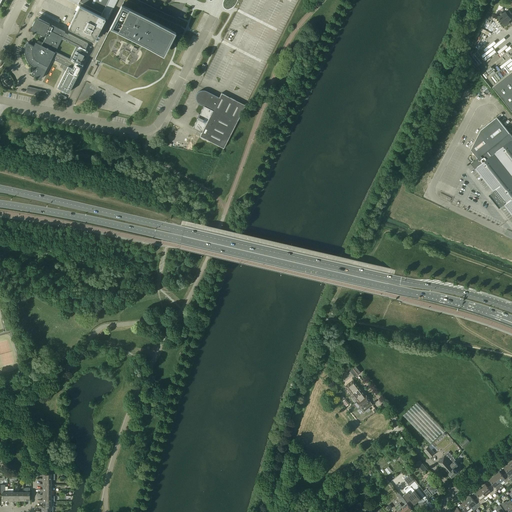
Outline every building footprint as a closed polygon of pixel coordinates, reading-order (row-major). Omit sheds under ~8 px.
[(76,0),(77,0),(102,13),(101,16),(108,19),(117,0),(76,0)] [(112,28),(97,59),(137,77),(148,69),(155,70),(164,54),(164,55),(176,32),(121,4),(110,27),(112,28)] [(105,18),(80,5),(68,28),(94,40),(105,18)] [(511,18),(511,17),(511,14),(508,9),(506,12),(505,11),(502,13),(501,12),(497,15),(499,18),(500,17),(500,18),(500,19),(506,26),(510,23),(508,21),(511,18)] [(55,59),(62,63),(60,67),(63,68),(65,64),(68,66),(58,87),(69,92),(83,64),(82,63),(88,51),(85,50),(88,43),(68,33),(68,35),(64,33),(65,32),(52,25),(38,18),(37,21),(36,20),(32,26),(34,27),(32,30),(44,36),(44,35),(46,36),(42,44),(36,41),(33,46),(27,42),(27,43),(26,44),(26,45),(26,46),(25,46),(25,47),(25,48),(25,49),(25,50),(25,51),(25,52),(25,53),(25,54),(25,55),(26,56),(26,57),(26,58),(27,59),(27,60),(28,61),(29,62),(29,63),(30,64),(31,65),(32,65),(33,66),(34,67),(35,67),(31,74),(42,79),(53,56),(56,58),(55,59)] [(511,71),(493,86),(511,110),(511,71)] [(46,90),(27,86),(26,93),(45,97),(46,90)] [(224,148),(245,105),(222,93),(219,97),(207,91),(206,90),(205,90),(204,90),(203,90),(202,90),(201,90),(200,90),(200,91),(199,91),(198,92),(197,93),(197,94),(196,94),(196,95),(196,96),(196,97),(196,98),(196,99),(196,100),(197,100),(197,101),(197,102),(198,102),(198,103),(199,103),(199,104),(200,104),(204,106),(193,127),(202,132),(200,136),(224,148)] [(471,149),(478,158),(471,163),(492,189),(490,191),(496,199),(499,204),(502,202),(511,214),(511,135),(497,116),(481,129),(471,149)] [(453,197),(440,190),(438,195),(451,202),(453,197)] [(357,375),(359,374),(361,372),(355,364),(351,367),(357,375)] [(370,401),(366,395),(365,395),(353,380),(345,386),(357,401),(356,402),(364,411),(373,404),(370,401)] [(445,430),(444,429),(417,402),(403,415),(431,444),(445,430)] [(449,432),(452,435),(460,426),(457,424),(449,432)] [(470,442),(466,437),(457,446),(461,450),(470,442)] [(429,446),(424,450),(430,458),(435,453),(429,446)] [(445,455),(438,461),(452,476),(457,472),(454,468),(458,465),(454,461),(452,463),(451,461),(453,459),(448,453),(446,455),(445,455)] [(423,463),(419,466),(424,472),(427,469),(423,463)] [(500,471),(495,475),(500,482),(503,480),(506,483),(508,481),(510,479),(506,475),(504,477),(500,471)] [(410,475),(405,479),(409,485),(415,481),(410,475)] [(495,475),(490,480),(494,485),(492,487),(495,491),(498,489),(499,488),(503,485),(500,482),(495,475)] [(429,488),(433,494),(441,487),(437,482),(436,483),(433,480),(427,485),(429,488)] [(486,484),(481,488),(486,495),(489,493),(492,495),(494,494),(496,492),(495,491),(492,487),(490,489),(486,484)] [(481,488),(476,492),(480,498),(478,499),(481,504),(483,502),(486,500),(483,498),(486,495),(481,488)] [(408,492),(403,496),(410,505),(413,503),(414,504),(421,499),(413,490),(409,493),(408,492)] [(468,499),(466,500),(472,507),(474,510),(477,507),(479,506),(481,504),(478,499),(475,501),(471,496),(469,496),(467,497),(468,499)] [(405,504),(402,506),(400,503),(395,507),(398,511),(407,511),(412,509),(402,497),(400,499),(403,503),(404,502),(405,504)] [(466,500),(461,504),(465,509),(463,511),(467,511),(472,507),(466,500)] [(504,501),(501,503),(505,509),(508,507),(510,511),(511,511),(511,502),(510,500),(507,502),(507,501),(504,502),(504,501)]
